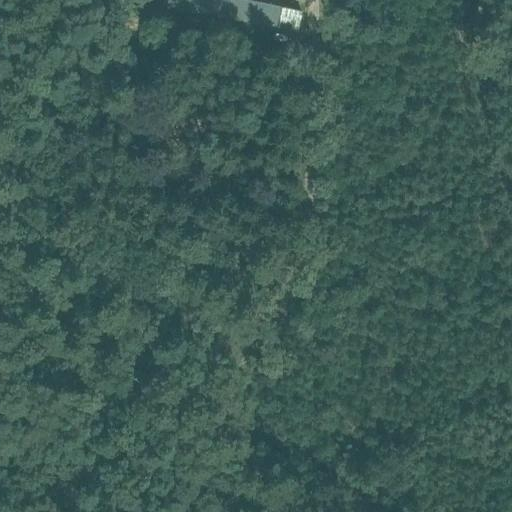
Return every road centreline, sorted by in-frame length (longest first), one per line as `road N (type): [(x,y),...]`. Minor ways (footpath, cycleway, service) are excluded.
road 1 (track): [(223,511),(222,423),(232,383),(284,316),(311,223)]
road 2 (track): [(311,223),(316,0)]
